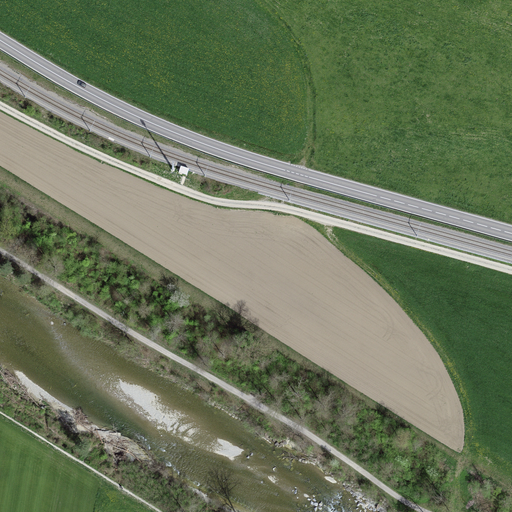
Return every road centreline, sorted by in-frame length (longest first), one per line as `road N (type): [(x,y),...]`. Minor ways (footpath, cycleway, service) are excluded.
road 1 (secondary): [(511,231),(209,143),(120,105),(0,37)]
road 2 (track): [(0,103),(214,202),(278,206),(511,271)]
road 3 (track): [(425,511),(0,250)]
road 4 (track): [(299,170),(309,146),(308,76),(287,27),(259,0)]
